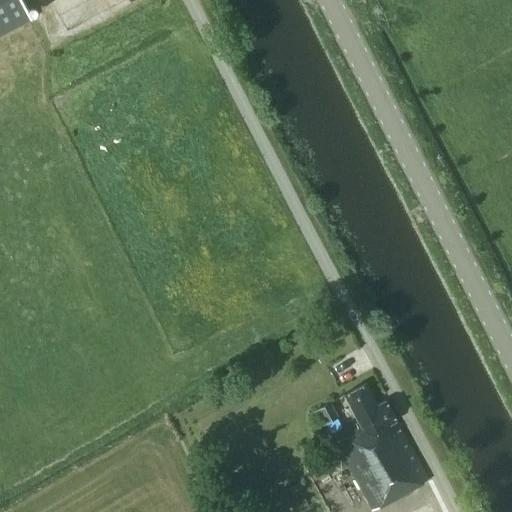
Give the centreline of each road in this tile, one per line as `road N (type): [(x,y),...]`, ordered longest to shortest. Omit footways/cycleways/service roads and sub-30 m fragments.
road 1 (unclassified): [(454,511),(197,0)]
road 2 (secondary): [(511,356),(331,0)]
